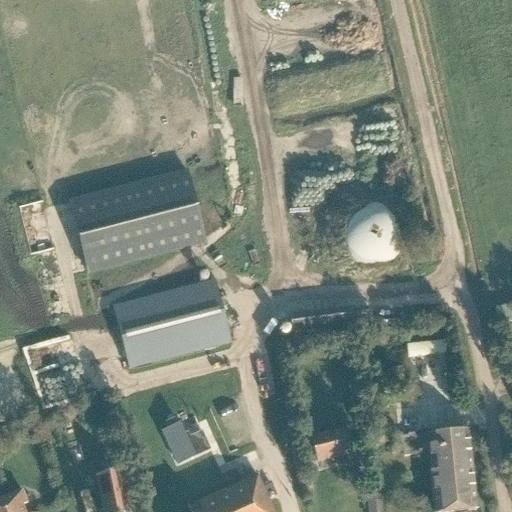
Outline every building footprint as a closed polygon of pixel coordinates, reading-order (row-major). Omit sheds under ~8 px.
[(87,274),(203,243),(184,172),(68,203),(87,274)] [(342,232),(342,237),(342,241),(343,245),(344,249),(346,253),(349,257),(352,260),(356,262),(359,264),(363,266),(368,267),(372,267),(376,267),(381,266),(385,264),(389,262),(392,260),(395,257),(398,253),(400,249),(401,245),(402,241),(403,237),(402,232),(401,228),(400,224),(398,220),(395,217),(392,214),(388,211),(385,209),(381,207),(376,206),(372,206),(368,206),(363,207),(359,209),(356,211),(352,214),(349,217),(346,220),(344,224),(343,228),(342,232)] [(127,369),(229,342),(213,281),(111,309),(127,369)] [(511,305),(496,309),(503,343),(511,341),(511,305)] [(350,315),(350,310),(289,317),(292,343),(353,335),(352,332),(372,329),(370,313),(350,315)] [(375,406),(366,408),(373,452),(393,449),(392,440),(394,440),(391,422),(381,424),(380,417),(377,417),(375,406)] [(362,427),(360,411),(352,413),(354,429),(362,427)] [(351,454),(344,429),(310,439),(317,463),(351,454)] [(425,437),(414,438),(414,433),(406,434),(406,436),(400,437),(402,458),(416,456),(416,459),(427,458),(432,511),(468,511),(475,511),(467,432),(425,437)] [(148,449),(157,482),(191,473),(185,455),(169,460),(165,444),(148,449)] [(126,511),(119,474),(95,479),(101,511),(126,511)] [(272,511),(256,476),(187,508),(188,511),(272,511)] [(23,511),(21,506),(25,505),(20,492),(0,499),(0,511),(23,511)] [(381,511),(380,497),(367,499),(368,511),(381,511)]
